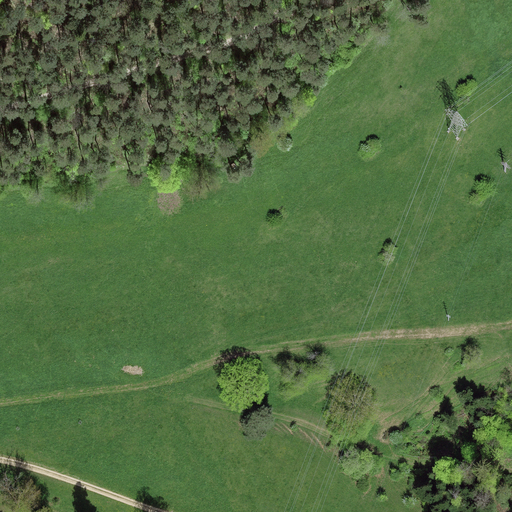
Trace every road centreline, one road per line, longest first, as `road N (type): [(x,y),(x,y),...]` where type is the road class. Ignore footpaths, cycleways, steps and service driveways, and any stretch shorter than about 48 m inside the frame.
road 1 (track): [(511,474),(372,455),(266,413),(148,394),(0,400)]
road 2 (track): [(295,0),(256,32),(0,109)]
road 3 (track): [(0,459),(157,511)]
